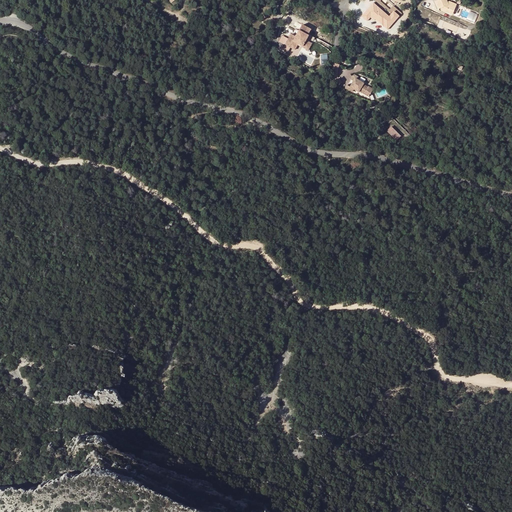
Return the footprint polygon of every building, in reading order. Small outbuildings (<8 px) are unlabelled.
[(368,21),(372,16),(388,30),(403,13),(388,0),(375,0),(362,15),(368,21)] [(435,0),(436,2),(435,2),(438,10),(441,9),(441,11),(453,15),(456,7),(450,5),(449,5),(448,3),(446,0),(435,0)] [(301,35),(298,42),(293,40),(293,41),(288,39),(284,49),(293,53),(296,48),(308,52),(310,47),(304,44),(309,32),(299,28),(297,33),(301,35)] [(306,55),(304,61),(312,64),(314,58),(306,55)] [(330,76),(331,85),(339,90),(343,86),(337,82),(337,76),(330,76)] [(356,78),(353,88),(360,91),(361,90),(374,93),(375,85),(363,82),(364,81),(356,78)] [(387,132),(396,141),(400,137),(391,128),(387,132)]
